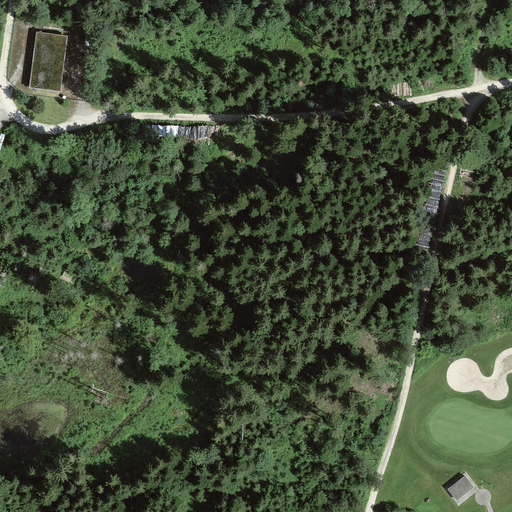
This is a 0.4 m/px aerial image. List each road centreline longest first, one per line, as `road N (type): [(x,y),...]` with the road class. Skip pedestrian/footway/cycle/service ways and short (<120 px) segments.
road 1 (track): [(12,0),(4,105),(39,129),(107,115),(269,120),(511,83)]
road 2 (track): [(369,511),(471,91)]
